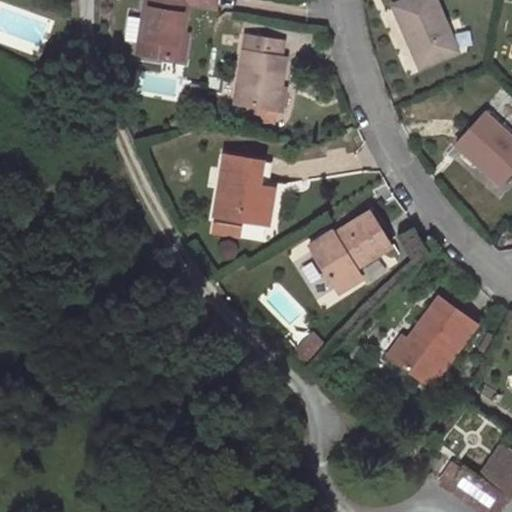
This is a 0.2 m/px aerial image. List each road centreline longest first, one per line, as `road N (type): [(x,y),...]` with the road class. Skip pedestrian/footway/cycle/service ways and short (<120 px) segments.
road 1 (track): [(315,414),(276,355),(175,247),(83,22)]
road 2 (residential): [(346,0),(347,30),(387,139),(470,255),(511,283)]
